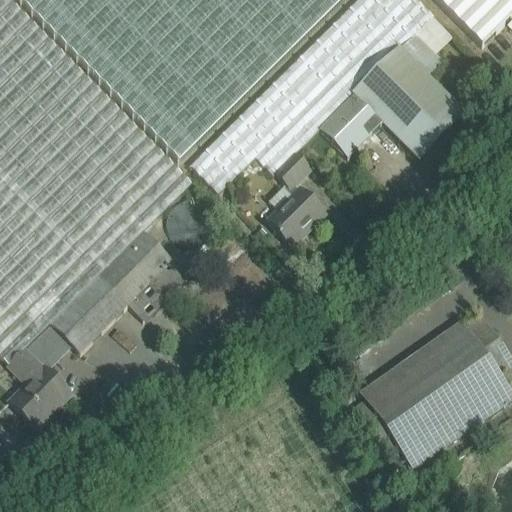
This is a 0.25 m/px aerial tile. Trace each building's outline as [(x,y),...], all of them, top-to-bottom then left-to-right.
[(51,330),(141,239),(191,188),(174,172),(2,0),(0,0),(0,359),(11,370),(26,355),(51,330)] [(434,0),(437,3),(439,0),(12,0),(179,167),(347,0),(434,0)] [(276,179),(293,159),(319,135),(399,55),(380,37),(417,0),(362,0),(192,169),(221,198),(255,164),(273,181),(276,179)] [(511,0),(439,0),(437,3),(463,29),(477,43),(507,13),(511,7),(511,0)] [(399,55),(319,135),(346,162),(393,117),(435,160),(469,126),(399,55)] [(293,159),(276,179),(286,189),(283,192),(293,202),(266,228),(279,242),(280,240),(291,251),(306,237),(303,234),(321,216),(295,189),(309,175),(293,159)] [(185,282),(171,268),(141,239),(51,330),(67,346),(79,359),(127,311),(142,326),(185,282)] [(487,328),(483,331),(479,325),(475,327),(466,333),(461,327),(393,375),(359,399),(363,404),(358,408),(350,414),(383,462),(390,457),(397,451),(413,474),(511,404),(511,398),(498,379),(511,369),(511,364),(487,328)] [(207,351),(202,342),(193,348),(198,357),(207,351)] [(67,396),(42,371),(26,355),(11,370),(28,387),(9,406),(22,419),(36,433),(49,421),(46,417),(67,396)]
